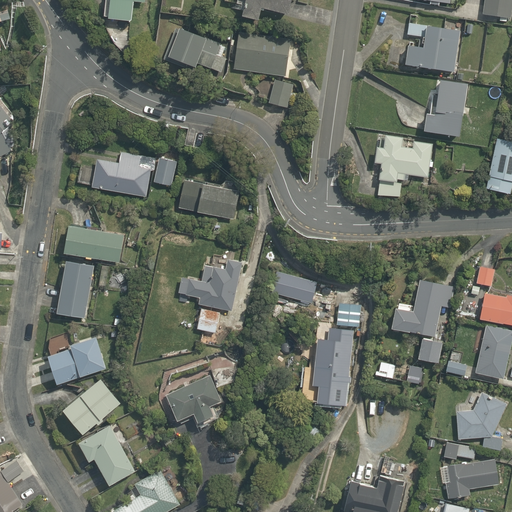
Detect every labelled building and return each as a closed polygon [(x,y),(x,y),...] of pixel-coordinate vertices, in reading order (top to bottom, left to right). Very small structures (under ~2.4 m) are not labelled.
[(110,0),(108,21),(132,23),(134,4),(144,4),(144,0),(110,0)] [(247,0),(245,19),(260,22),(262,10),(288,15),(290,0),(247,0)] [(511,19),(511,14),(511,0),(482,0),(481,17),(511,19)] [(11,20),(9,10),(0,12),(0,15),(2,22),(11,20)] [(453,73),(458,33),(428,29),(428,25),(410,23),(408,36),(423,38),(422,49),(407,47),(404,67),(453,73)] [(178,28),(165,58),(196,70),(197,67),(217,75),(228,48),(178,28)] [(264,35),(239,33),(238,41),(232,40),(230,63),(236,63),(235,71),(285,77),(287,56),(262,53),(264,35)] [(290,108),(293,84),(259,79),(256,103),(290,108)] [(0,156),(1,158),(14,151),(4,134),(17,123),(0,103),(0,87),(1,87),(0,85),(0,156)] [(467,88),(438,85),(434,117),(426,116),(423,135),(460,139),(467,88)] [(379,198),(402,199),(402,183),(410,183),(411,176),(432,177),(433,144),(403,143),(403,136),(380,135),(380,142),(375,142),(374,164),(380,165),(379,198)] [(511,141),(496,138),(485,189),(510,194),(511,182),(511,141)] [(122,152),(120,164),(98,160),(93,187),(148,198),(153,170),(155,170),(157,159),(122,152)] [(173,186),(178,162),(161,158),(155,182),(173,186)] [(241,191),(186,180),(180,208),(235,220),(241,191)] [(66,253),(121,263),(125,235),(71,225),(66,253)] [(233,311),(243,263),(229,259),(227,269),(215,266),(215,267),(207,265),(203,281),(183,277),(180,293),(201,298),(200,304),(233,311)] [(86,318),(95,266),(68,261),(59,314),(86,318)] [(492,287),(496,269),(481,266),(478,283),(492,287)] [(125,271),(110,270),(108,288),(124,289),(125,271)] [(447,305),(451,284),(420,277),(413,309),(396,305),(392,326),(410,330),(410,329),(434,334),(441,303),(447,305)] [(479,295),(481,287),(474,286),(472,294),(479,295)] [(323,291),(321,303),(337,304),(338,293),(323,291)] [(480,317),(511,323),(511,293),(507,293),(506,295),(485,291),(480,317)] [(358,325),(361,303),(339,301),(337,323),(358,325)] [(217,333),(221,312),(202,308),(198,329),(217,333)] [(502,376),(511,332),(511,327),(485,321),(474,370),(502,376)] [(348,389),(354,329),(336,327),(334,339),(318,338),(313,385),(348,389)] [(59,385),(108,369),(97,337),(72,345),(73,348),(50,356),(59,385)] [(444,343),(424,339),(420,359),(440,363),(444,343)] [(464,374),(467,363),(448,359),(446,370),(464,374)] [(376,375),(394,379),(397,365),(382,362),(380,372),(377,371),(376,375)] [(422,368),(411,365),(408,382),(419,384),(422,368)] [(224,401),(211,375),(167,395),(179,421),(196,414),(200,423),(217,416),(212,406),(224,401)] [(104,419),(122,403),(102,379),(65,410),(85,434),(99,423),(100,425),(105,421),(104,419)] [(491,434),(507,401),(481,389),(473,407),(456,408),(458,436),(491,434)] [(137,471),(111,425),(80,443),(91,462),(96,459),(112,486),(137,471)] [(313,441),(322,431),(314,425),(306,434),(313,441)] [(502,451),(504,439),(486,435),(484,447),(502,451)] [(473,457),(476,446),(446,440),(443,455),(456,458),(457,454),(473,457)] [(499,482),(494,457),(466,462),(466,461),(440,465),(442,481),(445,481),(448,496),(470,493),(469,487),(499,482)] [(18,460),(3,470),(10,481),(25,470),(18,460)] [(0,466),(0,511),(11,511),(25,504),(10,481),(3,470),(0,466)] [(115,511),(167,511),(182,504),(162,470),(136,484),(137,486),(132,489),(137,497),(114,511),(115,511)] [(352,511),(395,511),(404,478),(388,474),(388,475),(380,473),(377,485),(352,478),(343,510),(352,511)] [(469,511),(470,508),(446,503),(444,511),(469,511)]
